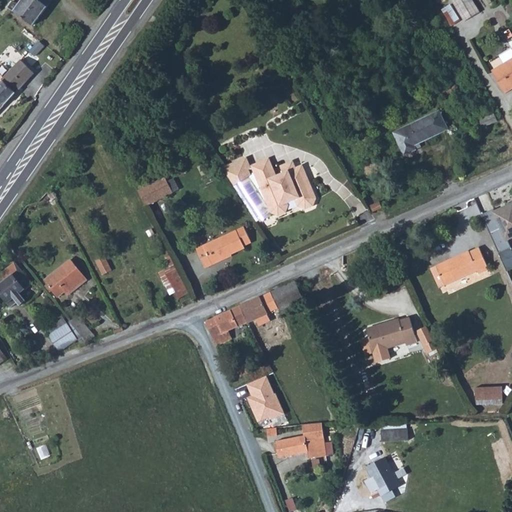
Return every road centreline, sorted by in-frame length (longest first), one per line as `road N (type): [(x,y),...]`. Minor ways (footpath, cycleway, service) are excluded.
road 1 (unclassified): [(192,313),(511,167)]
road 2 (primary): [(136,0),(0,196)]
road 3 (residential): [(271,511),(192,313)]
road 4 (unclassified): [(0,388),(192,313)]
